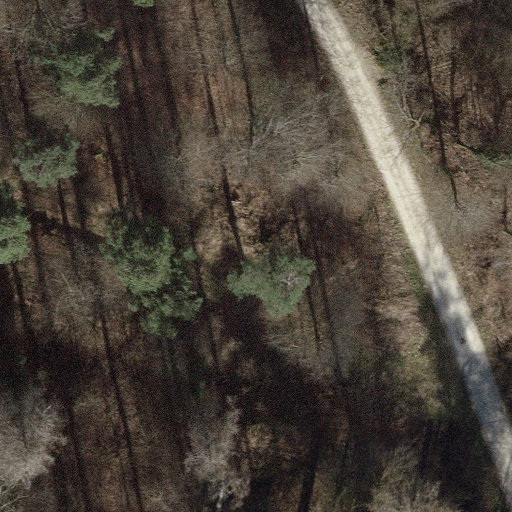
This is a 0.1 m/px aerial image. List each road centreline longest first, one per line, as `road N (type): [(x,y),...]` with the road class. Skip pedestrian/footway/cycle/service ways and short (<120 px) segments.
road 1 (track): [(493,406),(0,191)]
road 2 (track): [(511,455),(408,193),(317,0)]
